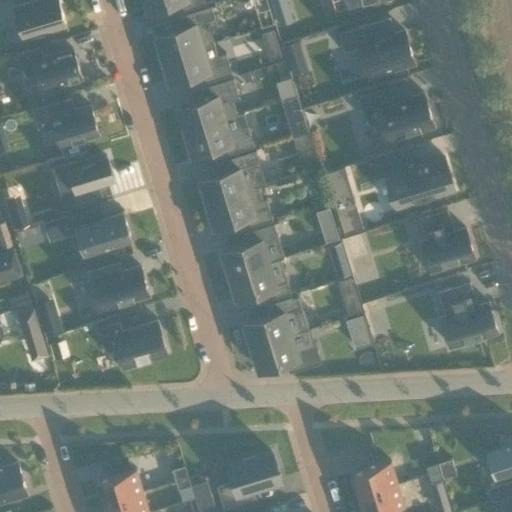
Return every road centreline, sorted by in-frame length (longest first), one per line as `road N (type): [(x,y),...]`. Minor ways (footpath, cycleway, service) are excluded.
road 1 (residential): [(226,397),(105,0)]
road 2 (residential): [(511,267),(431,0)]
road 3 (unclassified): [(511,384),(293,394)]
road 4 (unclassified): [(226,397),(39,407)]
road 5 (residential): [(330,511),(293,394)]
